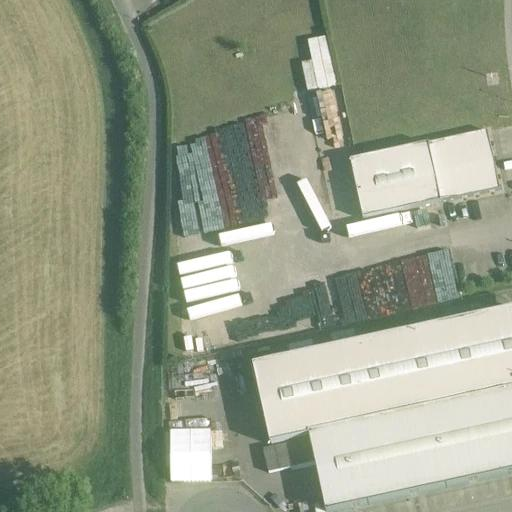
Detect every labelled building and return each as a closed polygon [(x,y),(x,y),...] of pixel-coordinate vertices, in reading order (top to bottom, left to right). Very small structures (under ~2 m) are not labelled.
[(441,204),(500,191),(487,133),(428,146),(441,204)] [(441,204),(428,146),(350,163),(363,221),(441,204)] [(446,256),(398,269),(407,308),(456,295),(446,256)] [(309,436),(511,392),(511,311),(254,368),(271,447),(310,439),(309,436)] [(511,392),(309,436),(310,439),(326,511),(343,511),(511,475),(511,392)] [(167,484),(213,484),(213,432),(168,431),(167,484)]
